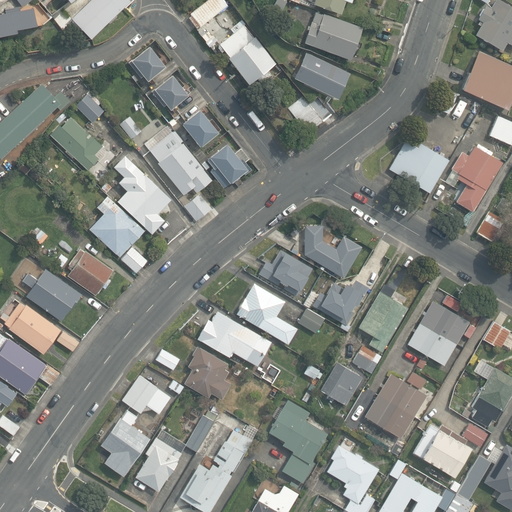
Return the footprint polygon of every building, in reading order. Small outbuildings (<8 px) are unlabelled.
[(130,1),(129,0),(90,0),(71,18),(91,39),(130,1)] [(189,17),(197,27),(199,25),(200,26),(229,4),(226,0),(206,0),(190,13),(192,15),(189,17)] [(276,0),(273,7),(281,11),(286,2),(282,0),(276,0)] [(314,0),(313,4),(340,13),(344,0),(314,0)] [(475,34),(502,50),(507,42),(511,45),(511,7),(500,0),(495,0),(491,7),(487,4),(477,19),(479,21),(478,24),(480,26),(475,34)] [(32,7),(19,10),(19,6),(5,9),(5,12),(0,13),(0,35),(16,32),(16,29),(36,25),(32,7)] [(304,42),(350,59),(362,27),(324,13),(323,15),(315,13),(304,42)] [(377,27),(390,32),(394,19),(381,15),(377,27)] [(228,58),(248,84),(257,77),(261,82),(271,75),(267,70),(276,63),(256,36),(254,38),(244,24),(243,25),(240,21),(230,28),(234,33),(219,44),(220,46),(218,48),(221,52),(224,50),(229,57),(228,58)] [(202,36),(210,46),(217,41),(212,35),(208,31),(202,36)] [(144,78),(147,82),(165,66),(148,47),(131,60),(128,62),(141,80),(144,78)] [(483,99),(506,109),(511,95),(511,65),(478,50),(461,89),(483,99)] [(294,77),(338,98),(350,73),(306,52),(294,77)] [(188,95),(172,75),(151,92),(163,107),(166,105),(170,109),(188,95)] [(59,107),(62,103),(56,96),(44,83),(19,106),(0,123),(0,155),(3,159),(59,107)] [(62,103),(59,107),(62,110),(71,101),(62,90),(56,96),(62,103)] [(101,103),(91,91),(75,106),(91,123),(104,111),(99,105),(101,103)] [(305,131),(330,113),(318,96),(308,104),(301,93),(285,104),(305,131)] [(181,125),(200,147),(217,132),(198,110),(181,125)] [(488,133),(511,144),(511,142),(511,120),(497,113),(488,133)] [(170,115),(165,118),(172,127),(177,123),(170,115)] [(120,123),(132,138),(141,131),(129,116),(120,123)] [(73,157),(87,170),(99,159),(95,155),(102,148),(100,146),(101,145),(88,132),(87,133),(70,117),(61,126),(59,125),(50,134),(66,150),(64,151),(72,158),(73,157)] [(172,132),(167,126),(144,144),(159,162),(157,163),(183,195),(192,188),(196,192),(211,180),(203,169),(182,143),(181,143),(180,142),(182,141),(174,131),(172,132)] [(385,168),(426,191),(445,157),(418,142),(415,146),(402,139),(385,168)] [(234,153),(226,143),(206,159),(213,168),(210,171),(224,188),(232,182),(233,183),(250,169),(244,162),(249,159),(240,148),(234,153)] [(454,200),(471,210),(501,161),(473,144),(467,154),(461,150),(443,180),(452,185),(456,177),(465,183),(454,200)] [(55,145),(49,150),(54,156),(60,150),(55,145)] [(117,201),(151,233),(164,220),(157,213),(170,199),(124,156),(114,167),(124,176),(119,182),(127,190),(117,201)] [(15,165),(25,174),(32,166),(22,157),(15,165)] [(106,183),(101,188),(107,193),(111,188),(106,183)] [(195,221),(211,209),(199,193),(184,205),(195,221)] [(103,214),(89,229),(119,257),(144,230),(107,195),(96,207),(103,214)] [(502,197),(496,208),(504,213),(511,202),(502,197)] [(475,231),(491,241),(504,219),(488,210),(475,231)] [(302,252),(342,275),(360,245),(341,234),(334,247),(322,240),(322,223),(303,223),(302,252)] [(34,237),(40,243),(47,235),(41,230),(34,237)] [(286,236),(297,242),(300,236),(290,230),(286,236)] [(146,260),(131,246),(120,258),(135,272),(146,260)] [(68,275),(96,294),(102,286),(105,288),(110,280),(107,278),(113,270),(81,247),(69,264),(73,267),(68,275)] [(258,273),(297,296),(304,285),(302,284),(312,268),(280,249),(272,263),(266,259),(258,273)] [(62,267),(68,259),(62,254),(56,262),(62,267)] [(57,317),(61,320),(63,317),(69,309),(70,309),(82,294),(45,268),(39,276),(36,274),(34,277),(29,273),(23,281),(32,287),(26,295),(57,317)] [(338,323),(345,327),(347,323),(345,322),(352,310),(350,309),(353,303),(355,304),(366,285),(354,277),(350,283),(345,280),(342,287),(331,281),(324,293),(318,289),(310,303),(339,320),(338,323)] [(367,342),(380,349),(406,305),(387,294),(392,287),(382,281),(357,325),(372,334),(367,342)] [(253,283),(235,314),(283,342),(287,344),(297,328),(276,316),(284,301),(253,283)] [(443,302),(457,311),(461,303),(447,295),(443,302)] [(407,343),(443,364),(469,321),(462,317),(432,300),(407,343)] [(60,329),(27,304),(25,306),(19,302),(9,315),(3,311),(0,314),(0,316),(5,320),(4,323),(9,327),(8,328),(42,353),(60,329)] [(298,321),(316,332),(324,318),(306,307),(298,321)] [(270,339),(216,308),(210,318),(207,317),(196,336),(227,354),(228,354),(231,349),(256,363),(270,339)] [(492,320),(481,338),(498,348),(501,343),(508,347),(511,340),(511,332),(508,331),(509,329),(492,320)] [(463,332),(468,335),(474,325),(469,322),(463,332)] [(57,340),(73,351),(79,341),(63,331),(57,340)] [(25,392),(27,393),(39,376),(50,384),(59,372),(46,363),(45,363),(9,338),(8,339),(6,337),(0,346),(0,375),(25,392)] [(361,343),(351,360),(370,370),(379,354),(361,343)] [(154,357),(171,368),(178,356),(160,346),(154,357)] [(211,392),(222,398),(230,383),(224,379),(228,371),(224,369),(227,363),(197,346),(192,354),(194,355),(188,365),(192,368),(184,382),(208,396),(211,392)] [(416,365),(422,368),(426,360),(420,357),(416,365)] [(484,426),(490,430),(493,424),(487,421),(490,417),(492,418),(499,407),(500,408),(511,387),(511,375),(491,363),(491,365),(478,357),(472,368),(484,376),(468,403),(473,406),(469,414),(486,424),(484,426)] [(320,390),(345,404),(361,376),(337,362),(331,372),(320,390)] [(319,370),(308,363),(303,372),(314,379),(319,370)] [(407,380),(420,388),(425,379),(412,371),(407,380)] [(365,416),(400,437),(426,395),(390,373),(377,394),(376,393),(370,403),(372,404),(365,416)] [(146,404),(159,413),(170,397),(139,375),(122,399),(140,412),(146,404)] [(188,387),(174,378),(169,386),(182,395),(188,387)] [(0,403),(2,401),(8,405),(17,393),(7,386),(7,385),(0,379),(0,403)] [(307,389),(311,392),(316,385),(311,383),(307,389)] [(268,392),(274,396),(278,389),(272,385),(268,392)] [(306,402),(310,395),(306,392),(302,399),(306,402)] [(309,403),(315,407),(319,401),(313,397),(309,403)] [(303,483),(314,462),(310,460),(327,433),(304,419),(309,412),(287,399),(268,432),(283,441),(281,445),(292,451),(281,470),(303,483)] [(183,443),(195,450),(221,406),(211,400),(204,413),(202,412),(183,443)] [(469,410),(464,406),(461,412),(466,415),(469,410)] [(103,461),(122,474),(149,437),(129,423),(134,415),(125,408),(120,416),(118,415),(99,443),(110,451),(103,461)] [(0,417),(0,424),(14,435),(20,426),(3,414),(0,417)] [(461,433),(479,444),(487,432),(468,421),(461,433)] [(413,451),(455,476),(472,448),(464,443),(466,438),(441,423),(438,428),(430,423),(413,451)] [(177,439),(161,428),(156,437),(155,436),(145,452),(148,455),(135,476),(158,491),(166,478),(167,479),(177,462),(176,461),(181,453),(172,447),(177,439)] [(179,496),(205,511),(208,511),(231,475),(229,474),(231,470),(233,471),(252,440),(243,434),(235,446),(225,440),(213,459),(219,463),(217,466),(212,463),(209,469),(199,463),(179,496)] [(390,450),(396,453),(400,446),(394,442),(390,450)] [(339,511),(362,511),(372,497),(362,491),(376,467),(359,457),(360,455),(354,452),(353,454),(336,443),(329,456),(332,458),(325,469),(344,480),(342,484),(345,486),(341,492),(349,497),(343,507),(339,511)] [(495,500),(511,509),(511,446),(506,443),(502,449),(494,445),(487,458),(494,462),(483,481),(500,491),(495,500)] [(454,491),(465,498),(466,496),(468,497),(489,461),(483,457),(484,456),(478,452),(455,491),(454,491)] [(388,472),(396,476),(404,462),(396,457),(388,472)] [(444,509),(454,491),(444,486),(439,494),(400,471),(381,503),(375,511),(429,511),(435,504),(443,509),(444,509)] [(453,477),(447,486),(454,489),(459,481),(453,477)] [(296,487),(298,482),(290,478),(288,483),(296,487)] [(287,511),(298,493),(283,485),(279,492),(274,493),(264,488),(250,511),(287,511)] [(465,498),(454,491),(444,509),(448,511),(465,511),(472,501),(465,498)] [(472,501),(480,505),(483,499),(476,495),(472,501)] [(472,502),(467,510),(470,511),(472,511),(477,505),(472,502)]
